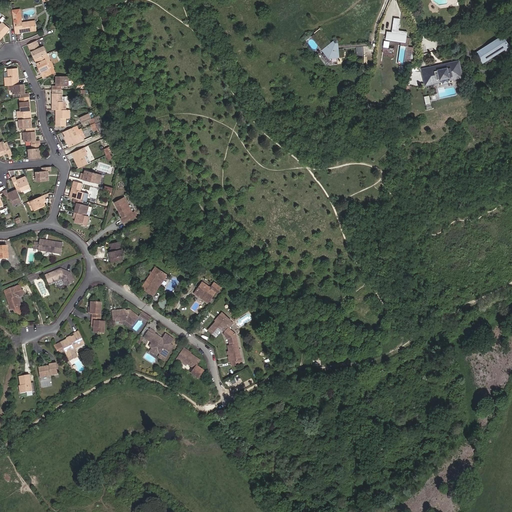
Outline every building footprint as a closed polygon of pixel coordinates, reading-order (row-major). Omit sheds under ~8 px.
[(21,8),(13,9),(14,16),(17,15),(17,17),(15,18),(16,31),(37,28),(36,19),(23,20),(21,8)] [(399,20),(393,19),(391,33),(386,32),(383,53),(394,55),(395,50),(389,49),(390,43),(408,45),(409,39),(405,38),(406,32),(398,31),(399,20)] [(0,41),(12,29),(5,23),(0,27),(0,41)] [(326,53),(338,47),(338,46),(339,46),(339,42),(334,46),(322,31),(316,36),(317,37),(318,36),(320,38),(317,41),(326,53)] [(324,53),(325,54),(326,53),(317,41),(320,38),(318,36),(317,37),(313,40),(324,53)] [(501,39),(477,55),(482,63),(506,47),(501,39)] [(43,47),(40,40),(31,44),(37,58),(49,53),(46,45),(43,47)] [(346,56),(346,49),(338,50),(338,47),(326,53),(330,58),(346,56)] [(324,53),(322,55),(328,63),(340,62),(340,59),(350,58),(349,49),(346,49),(346,56),(330,58),(326,53),(325,54),(324,53)] [(52,59),(49,53),(37,58),(43,72),(45,78),(49,76),(55,74),(49,61),(52,59)] [(52,59),(49,61),(55,74),(58,72),(52,59)] [(423,71),(426,84),(438,81),(437,79),(447,77),(448,79),(459,77),(456,65),(456,64),(452,65),(423,71)] [(5,78),(6,87),(9,86),(12,86),(20,85),(19,69),(9,70),(10,78),(5,78)] [(55,85),(55,90),(59,90),(64,90),(64,85),(70,85),(69,77),(58,76),(59,85),(55,85)] [(12,86),(13,90),(13,97),(19,97),(19,99),(29,98),(29,93),(24,93),(23,85),(20,85),(12,86)] [(59,94),(55,94),(55,110),(58,110),(68,110),(68,102),(64,102),(64,94),(59,94)] [(16,112),(17,120),(20,119),(30,119),(29,103),(29,98),(19,99),(20,103),(20,112),(16,112)] [(71,110),(68,110),(58,110),(58,126),(68,126),(68,117),(71,117),(71,110)] [(98,116),(92,119),(96,126),(101,124),(98,116)] [(27,128),(27,133),(36,132),(36,128),(31,128),(30,119),(20,119),(21,129),(27,128)] [(101,124),(96,126),(99,134),(106,131),(103,128),(101,124)] [(63,132),(70,147),(72,146),(82,142),(84,141),(77,126),(75,127),(63,132)] [(27,133),(25,133),(26,143),(31,142),(31,146),(34,146),(42,145),(41,141),(37,142),(36,132),(27,133)] [(0,144),(0,155),(0,156),(9,152),(10,156),(14,155),(11,148),(10,147),(9,143),(6,145),(4,142),(0,144)] [(30,151),(31,160),(43,159),(42,145),(34,146),(35,150),(30,151)] [(73,153),(79,168),(92,162),(85,147),(75,152),(73,153)] [(50,167),(42,168),(42,171),(34,171),(35,181),(46,180),(45,170),(50,170),(50,167)] [(81,179),(95,183),(100,185),(102,175),(86,171),(85,173),(84,177),(82,176),(81,179)] [(15,176),(12,178),(16,186),(19,185),(22,192),(31,188),(27,177),(17,181),(15,176)] [(74,198),(83,200),(86,192),(82,191),(84,183),(78,181),(75,180),(71,196),(74,198)] [(13,204),(22,200),(18,191),(9,194),(7,190),(3,191),(6,199),(10,197),(13,204)] [(36,198),(31,201),(35,210),(45,206),(43,202),(42,200),(45,199),(43,195),(36,198)] [(83,203),(84,200),(83,200),(74,198),(74,200),(78,201),(76,212),(86,215),(89,205),(83,203)] [(135,216),(125,198),(114,204),(122,218),(121,219),(124,223),(135,216)] [(87,225),(89,215),(86,215),(76,212),(75,215),(78,216),(77,218),(76,222),(87,225)] [(38,250),(54,253),(56,241),(40,239),(40,242),(34,242),(33,249),(38,249),(38,250)] [(124,257),(122,249),(121,241),(112,243),(113,250),(110,250),(111,260),(124,258),(124,257)] [(0,250),(0,264),(10,264),(10,262),(8,246),(1,247),(1,250),(0,250)] [(166,273),(156,266),(143,287),(153,293),(166,273)] [(61,268),(51,273),(46,275),(49,284),(61,279),(65,281),(66,284),(69,285),(74,283),(74,280),(72,274),(68,272),(67,272),(65,272),(64,270),(61,268)] [(35,273),(28,276),(31,282),(37,279),(35,273)] [(198,290),(207,297),(210,299),(217,290),(219,291),(222,286),(216,282),(214,285),(212,284),(211,285),(204,281),(198,290)] [(21,286),(5,291),(12,310),(15,309),(16,312),(20,315),(24,310),(22,308),(21,307),(18,299),(19,297),(23,296),(26,292),(22,290),(21,286)] [(165,295),(161,300),(167,304),(170,299),(165,295)] [(95,321),(95,328),(95,332),(105,332),(105,321),(102,321),(103,302),(91,301),(91,307),(91,313),(93,313),(92,321),(95,321)] [(133,325),(139,317),(131,310),(129,310),(128,311),(126,310),(123,310),(122,310),(113,311),(114,321),(127,320),(133,325)] [(224,311),(222,314),(229,320),(231,318),(231,317),(224,311)] [(222,314),(210,328),(217,334),(223,328),(226,330),(227,333),(230,337),(237,332),(230,326),(234,321),(231,318),(229,320),(222,314)] [(151,327),(145,336),(150,339),(155,332),(156,331),(151,327)] [(74,349),(84,344),(78,332),(74,334),(75,336),(61,343),(68,356),(71,360),(78,356),(74,349)] [(155,332),(150,339),(153,341),(150,345),(153,347),(154,346),(159,349),(159,350),(158,350),(162,352),(160,355),(165,358),(174,344),(171,342),(174,338),(166,332),(163,337),(163,338),(157,335),(158,334),(155,332)] [(232,343),(230,343),(231,349),(230,349),(230,352),(231,352),(233,357),(232,357),(233,362),(240,361),(239,357),(242,356),(237,332),(230,337),(232,343)] [(189,350),(190,349),(185,345),(178,357),(187,363),(188,362),(195,366),(192,371),(199,376),(204,368),(197,363),(200,358),(191,352),(189,350)] [(41,377),(59,374),(57,363),(49,364),(50,366),(39,367),(41,377)] [(30,374),(19,376),(21,385),(21,387),(20,388),(21,393),(33,391),(30,374)]
